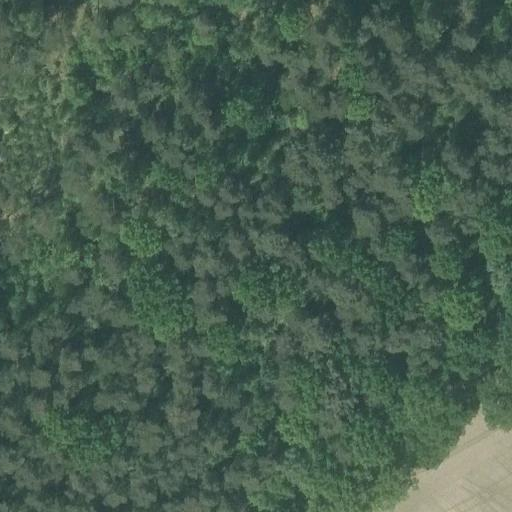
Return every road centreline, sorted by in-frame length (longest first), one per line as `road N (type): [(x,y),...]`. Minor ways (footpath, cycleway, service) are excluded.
road 1 (track): [(511,368),(263,511)]
road 2 (track): [(364,0),(511,177)]
